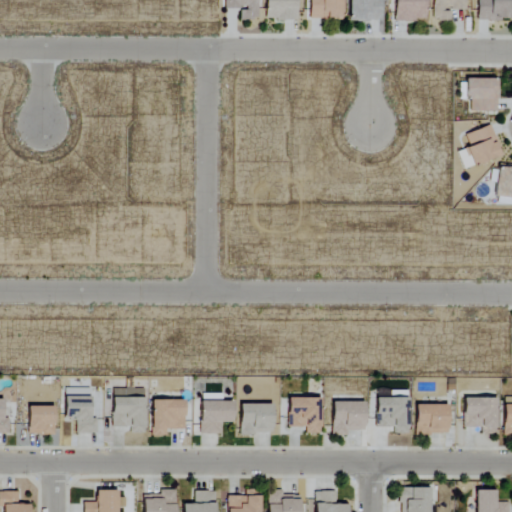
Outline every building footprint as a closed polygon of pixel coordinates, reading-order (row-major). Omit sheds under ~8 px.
[(225,0),(225,9),(238,9),(238,20),(256,20),(255,0),(225,0)] [(294,21),(294,0),(263,0),(263,19),(294,21)] [(341,19),(340,0),(307,0),(308,19),(341,19)] [(346,0),(346,21),(379,22),(379,0),(346,0)] [(424,21),(424,0),(392,0),(392,20),(424,21)] [(474,0),(475,20),(508,19),(507,0),(474,0)] [(496,112),(497,79),(464,78),(464,99),(469,99),(469,111),(496,112)] [(471,166),(499,155),(488,125),(463,135),(467,146),(464,147),(471,166)] [(511,167),(498,165),(493,200),(511,203),(511,200),(511,167)] [(127,427),(128,434),(142,434),(142,389),(109,390),(110,428),(127,427)] [(501,434),(511,434),(511,397),(501,398),(501,434)] [(318,398),(286,398),(285,427),(304,427),(304,434),(317,434),(318,398)] [(373,398),(373,427),(392,428),(391,434),(406,434),(406,398),(373,398)] [(494,435),(495,399),(462,398),(461,428),(479,429),(479,434),(494,435)] [(182,430),(182,400),(149,401),(149,437),(164,437),(164,430),(182,430)] [(230,422),(230,402),(198,402),(197,434),(218,435),(218,422),(230,422)] [(362,402),(329,403),(330,436),(345,436),(345,431),(362,431),(362,402)] [(237,405),(237,434),(269,433),(269,404),(237,405)] [(445,405),(413,405),(413,434),(446,434),(445,405)] [(25,435),(52,435),(51,406),(25,407),(25,435)] [(427,511),(427,488),(397,488),(397,511),(427,511)] [(173,511),(173,490),(157,491),(157,495),(140,496),(140,511),(173,511)] [(243,496),(225,496),(224,511),(258,511),(259,491),(243,490),(243,496)] [(81,503),(81,511),(116,511),(116,508),(123,508),(123,498),(116,498),(115,491),(93,491),(93,502),(81,503)] [(265,491),(265,511),(297,511),(297,495),(280,495),(280,491),(265,491)] [(494,491),(473,491),(473,511),(506,511),(506,503),(494,503),(494,491)] [(0,492),(0,507),(1,507),(0,511),(26,511),(27,505),(16,505),(16,493),(0,492)] [(180,511),(212,511),(213,492),(192,492),(192,505),(180,505),(180,511)] [(334,492),(312,492),(312,511),(345,511),(345,505),(334,505),(334,492)]
